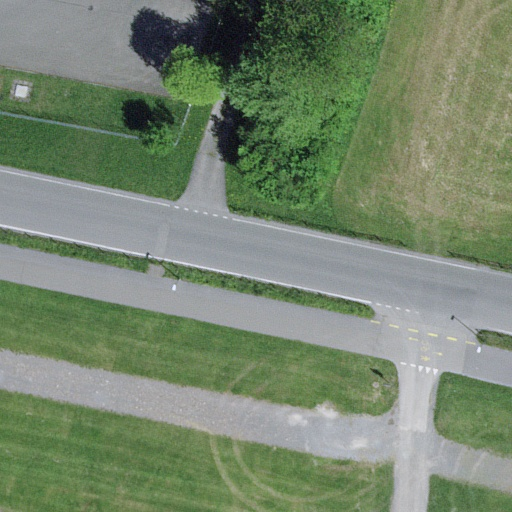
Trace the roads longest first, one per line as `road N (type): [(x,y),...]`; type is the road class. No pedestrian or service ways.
road 1 (unclassified): [(0,194),(511,306)]
road 2 (track): [(193,234),(259,0)]
